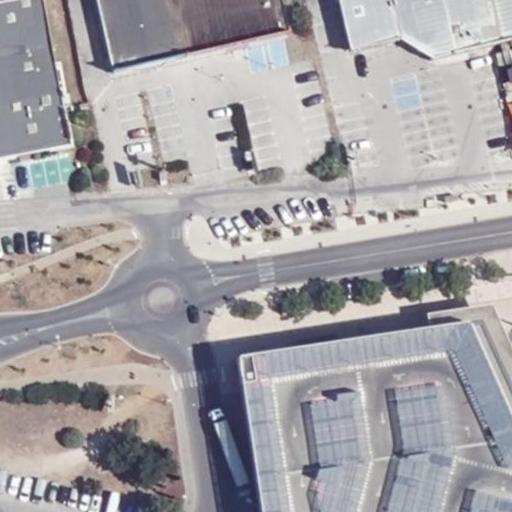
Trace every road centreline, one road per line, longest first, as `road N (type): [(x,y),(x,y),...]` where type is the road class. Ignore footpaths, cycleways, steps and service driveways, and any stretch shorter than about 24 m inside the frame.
road 1 (unknown): [(185,78),(219,70),(269,81),(312,195)]
road 2 (unclassified): [(136,322),(166,332),(189,320),(199,300),(195,276),(177,260),(143,261),(127,278),(124,300)]
road 3 (unknown): [(394,187),(351,111),(336,0)]
road 4 (unclassified): [(0,356),(76,328),(136,322)]
road 5 (unknown): [(185,78),(214,204)]
road 6 (unclassified): [(124,300),(0,325)]
road 7 (unknown): [(120,105),(89,88),(75,0)]
